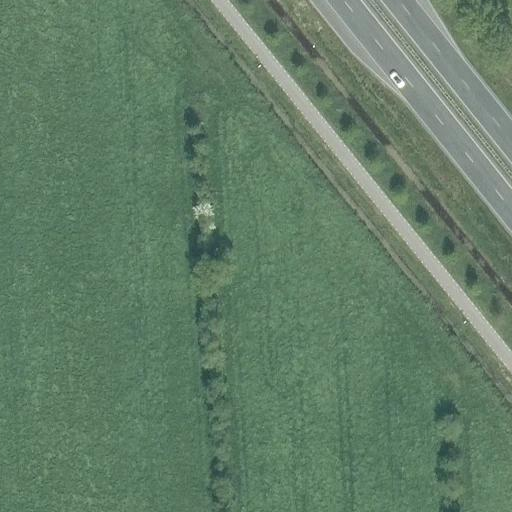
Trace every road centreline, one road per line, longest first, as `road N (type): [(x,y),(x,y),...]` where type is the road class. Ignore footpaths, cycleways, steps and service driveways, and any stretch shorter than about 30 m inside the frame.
road 1 (trunk): [(341,0),(511,212)]
road 2 (trunk): [(511,144),(396,0)]
